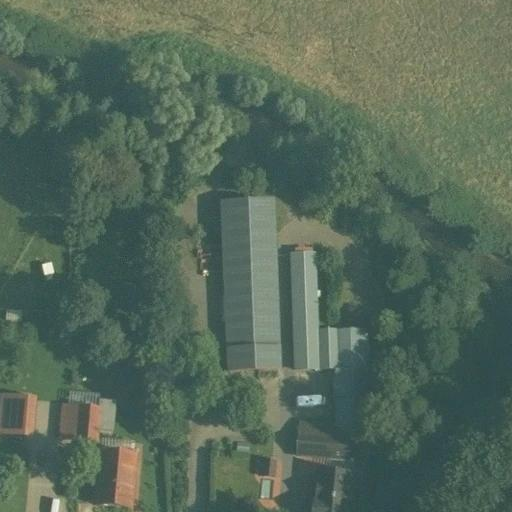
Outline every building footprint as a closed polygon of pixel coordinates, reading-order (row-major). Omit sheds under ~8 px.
[(277,372),(271,204),(221,205),(227,373),(277,372)] [(313,257),(289,257),(293,371),(317,371),(316,336),(313,257)] [(370,442),(366,335),(316,336),(317,371),(337,370),(339,430),(347,431),(346,442),(350,443),(370,442)] [(114,398),(98,397),(97,411),(98,412),(97,424),(111,425),(114,398)] [(27,401),(1,398),(0,404),(0,434),(23,437),(27,401)] [(97,411),(78,410),(77,424),(61,422),(59,440),(95,443),(97,424),(98,412),(97,411)] [(339,430),(301,427),(298,457),(348,461),(350,443),(346,442),(347,431),(339,430)] [(133,459),(99,456),(95,506),(128,509),(133,459)] [(265,477),(277,479),(280,460),(268,458),(265,477)] [(350,511),(354,478),(321,475),(318,506),(316,505),(316,507),(318,507),(317,511),(350,511)]
